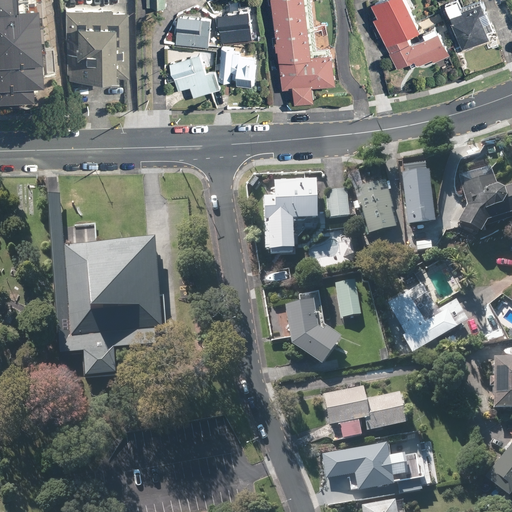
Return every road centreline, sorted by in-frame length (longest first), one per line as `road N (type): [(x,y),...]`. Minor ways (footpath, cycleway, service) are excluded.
road 1 (residential): [(212,145),(249,367),(303,511)]
road 2 (tertiary): [(511,94),(421,121),(212,145)]
road 3 (tertiary): [(212,145),(0,151)]
